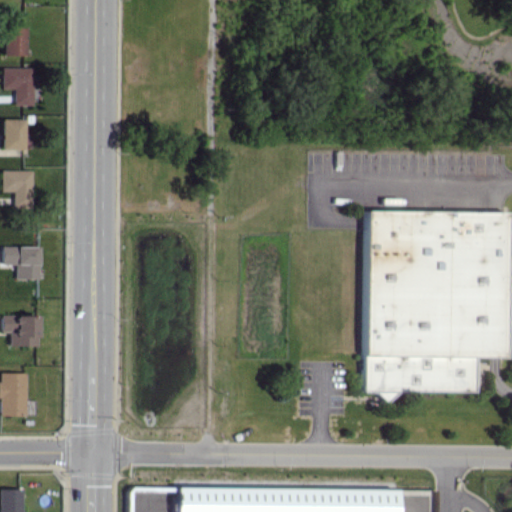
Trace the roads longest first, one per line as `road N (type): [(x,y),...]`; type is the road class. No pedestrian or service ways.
road 1 (tertiary): [(94,0),(90,452)]
road 2 (residential): [(90,452),(511,455)]
